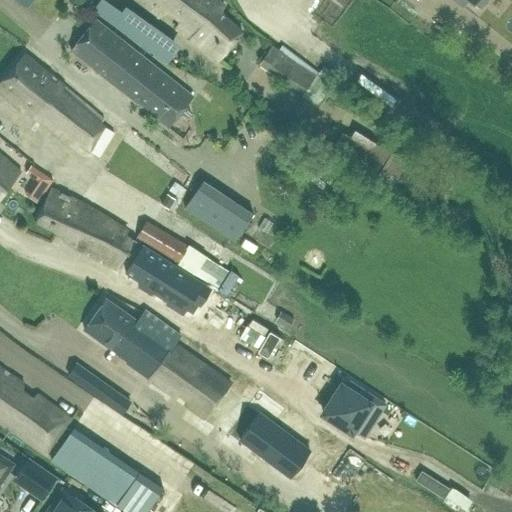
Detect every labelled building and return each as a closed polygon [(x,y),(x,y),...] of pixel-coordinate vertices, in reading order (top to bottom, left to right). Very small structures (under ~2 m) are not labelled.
[(14,0),(26,8),(28,5),(52,22),(57,15),(67,0),(14,0)] [(122,12),(105,0),(99,0),(92,10),(166,65),(180,45),(127,6),(122,12)] [(241,31),(219,12),(224,6),(215,0),(136,0),(159,17),(168,12),(179,20),(176,28),(218,61),(241,31)] [(167,127),(192,96),(95,19),(70,51),(167,127)] [(300,95),(315,106),(331,84),(272,45),(258,64),(301,94),(300,95)] [(103,120),(25,55),(0,84),(0,93),(22,111),(24,108),(52,131),(54,137),(70,150),(77,145),(99,157),(113,133),(105,128),(106,126),(101,122),(103,120)] [(378,170),(388,156),(353,131),(343,145),(378,170)] [(0,194),(19,173),(0,156),(0,194)] [(35,170),(23,186),(36,196),(49,181),(35,170)] [(253,213),(202,180),(183,209),(233,242),(253,213)] [(174,181),(169,190),(176,195),(182,186),(174,181)] [(74,248),(124,273),(126,268),(145,242),(136,236),(134,240),(124,236),(127,231),(83,204),(51,189),(37,222),(65,237),(63,240),(73,245),(74,248)] [(265,236),(270,223),(258,219),(254,231),(265,236)] [(152,246),(174,261),(210,285),(222,268),(213,262),(214,260),(205,255),(206,255),(189,244),(188,246),(145,220),(136,236),(152,246)] [(284,258),(313,274),(328,248),(299,232),(284,258)] [(145,242),(126,268),(140,277),(140,282),(152,290),(154,289),(167,298),(166,299),(183,311),(192,297),(200,303),(211,287),(173,262),(174,261),(145,242)] [(223,275),(216,295),(231,299),(237,280),(223,275)] [(105,298),(83,329),(126,360),(125,363),(173,397),(176,394),(186,401),(185,405),(206,420),(232,384),(217,374),(174,343),(179,335),(145,311),(141,317),(138,322),(105,298)] [(230,313),(225,325),(247,334),(252,321),(230,313)] [(295,343),(282,362),(313,384),(327,364),(295,343)] [(76,362),(66,376),(68,377),(110,407),(121,415),(131,401),(76,362)] [(0,421),(46,453),(70,419),(37,394),(31,398),(22,392),(23,384),(0,368),(0,421)] [(341,385),(323,412),(351,430),(351,429),(355,432),(363,437),(385,404),(349,381),(347,384),(345,387),(341,385)] [(296,474),(314,447),(260,411),(242,438),(296,474)] [(0,482),(12,465),(0,457),(0,482)] [(26,460),(12,480),(39,498),(52,478),(26,460)] [(141,511),(158,488),(135,472),(113,505),(123,511),(141,511)] [(96,511),(63,488),(46,511),(96,511)]
